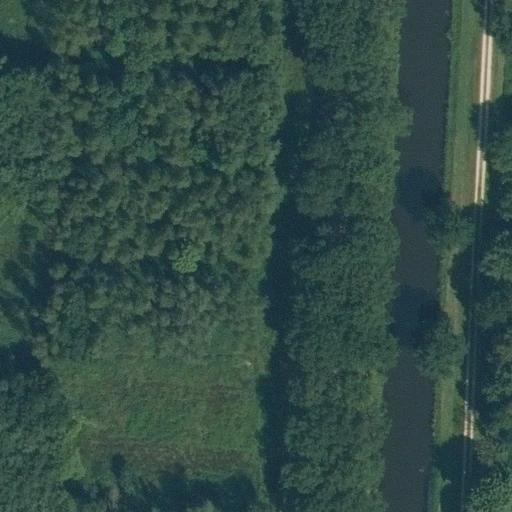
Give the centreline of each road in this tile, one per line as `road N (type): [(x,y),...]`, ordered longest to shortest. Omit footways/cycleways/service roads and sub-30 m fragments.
road 1 (unclassified): [(325,511),(349,0)]
road 2 (track): [(472,511),(489,0)]
